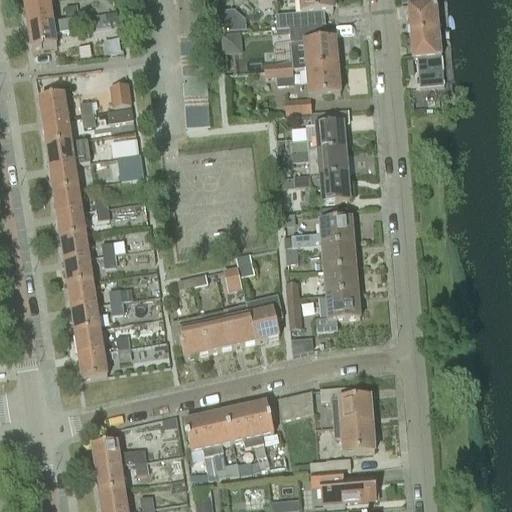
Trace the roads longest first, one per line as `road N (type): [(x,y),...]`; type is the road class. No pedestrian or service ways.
road 1 (residential): [(38,429),(316,371),(412,361)]
road 2 (residential): [(412,361),(383,0)]
road 3 (tertiary): [(34,403),(0,179)]
road 4 (residential): [(425,511),(412,361)]
